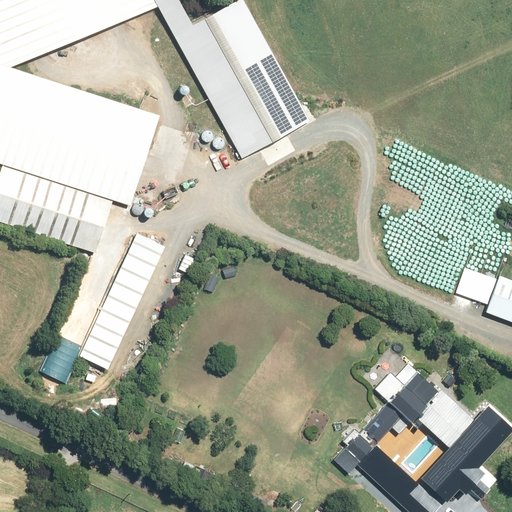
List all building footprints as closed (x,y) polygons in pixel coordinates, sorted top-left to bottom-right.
[(162,0),(0,0),(0,66),(163,1),(162,0)] [(242,153),(310,115),(246,0),(223,0),(173,28),(242,153)] [(0,159),(1,159),(105,192),(125,198),(147,127),(0,81),(0,159)] [(105,192),(1,159),(0,163),(0,215),(89,243),(105,192)] [(134,227),(77,350),(108,364),(165,241),(134,227)] [(511,280),(497,276),(482,312),(511,322),(511,280)] [(407,359),(393,374),(388,369),(371,387),(389,403),(334,462),(350,476),(359,467),(408,511),(433,511),(460,484),(478,501),(499,477),(486,465),(511,437),(511,427),(488,405),(474,420),(407,359)]
